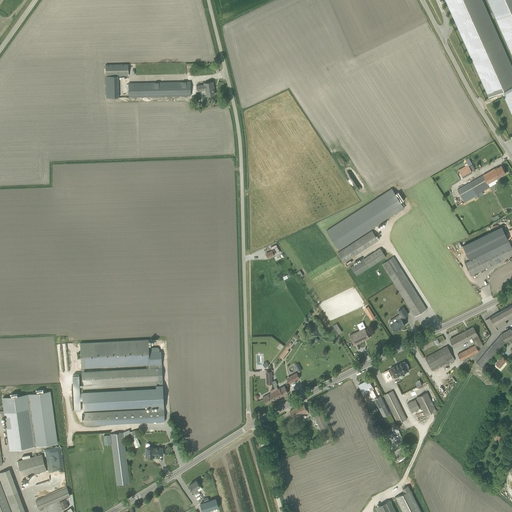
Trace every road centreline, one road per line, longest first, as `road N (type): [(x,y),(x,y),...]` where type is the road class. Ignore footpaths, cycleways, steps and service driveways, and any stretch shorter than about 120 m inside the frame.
road 1 (unclassified): [(249,426),(240,141),(208,0)]
road 2 (tertiary): [(249,426),(511,293)]
road 3 (unclassified): [(511,158),(420,0)]
road 4 (tertiary): [(112,511),(249,426)]
